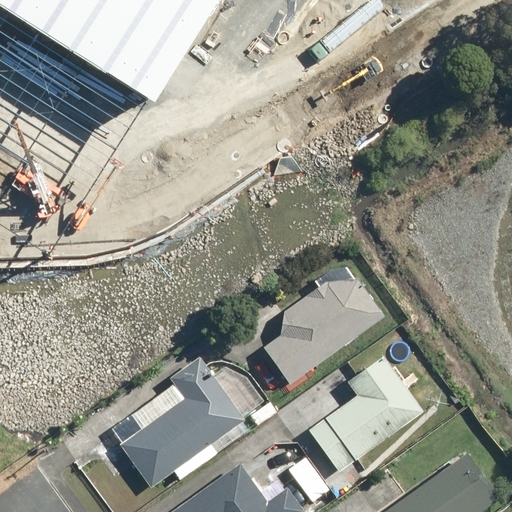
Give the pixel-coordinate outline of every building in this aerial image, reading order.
[(0,0),(0,273),(43,276),(148,112),(206,149),(300,0),(0,0)] [(357,267),(337,264),(316,279),(320,286),(286,309),(284,332),(266,344),(292,380),(389,311),(357,267)] [(310,427),(322,444),(289,467),(319,511),(365,478),(354,462),(429,409),(387,350),(348,378),(359,393),(310,427)] [(248,412),(200,351),(171,374),(176,381),(136,413),(142,421),(118,440),(155,487),(176,470),(183,479),(248,428),(241,418),(248,412)] [(471,448),(381,511),(478,511),(504,494),(471,448)] [(300,511),(307,508),(283,475),(264,489),(242,459),(170,511),(171,511),(300,511)]
